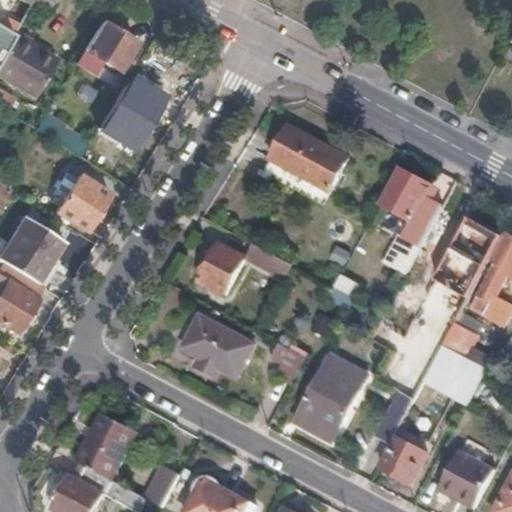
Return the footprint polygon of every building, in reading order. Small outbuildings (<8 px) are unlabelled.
[(0,65),(17,36),(33,6),(23,0),(18,0),(2,29),(0,31),(0,65)] [(62,0),(37,0),(36,2),(55,13),(62,0)] [(136,47),(140,42),(125,33),(107,23),(89,51),(102,59),(98,65),(106,69),(109,63),(127,74),(142,51),(136,47)] [(0,73),(38,96),(59,61),(43,51),(17,36),(0,65),(0,73)] [(102,59),(89,51),(82,65),(101,77),(106,69),(98,65),(102,59)] [(136,148),(168,96),(132,75),(101,127),(136,148)] [(32,108),(18,100),(0,89),(0,105),(25,120),(32,108)] [(331,195),(349,160),(290,128),(272,162),(331,195)] [(420,224),(434,201),(429,198),(436,186),(404,169),(384,205),(414,221),(420,224)] [(89,230),(112,195),(81,175),(59,211),(89,230)] [(0,209),(1,210),(12,192),(0,184),(0,209)] [(420,224),(414,221),(406,236),(400,233),(386,263),(410,275),(446,208),(434,201),(420,224)] [(40,284),(66,243),(27,218),(0,258),(0,259),(22,273),(40,284)] [(511,312),(494,302),(507,280),(511,282),(511,237),(505,234),(486,268),(494,272),(472,312),(506,331),(511,318),(511,312)] [(229,296),(248,259),(222,244),(201,282),(229,296)] [(264,270),(272,255),(255,246),(248,259),(264,270)] [(285,282),(294,266),(272,255),(264,270),(285,282)] [(451,330),(463,308),(480,273),(451,256),(420,312),(399,354),(384,382),(403,393),(414,398),(426,377),(451,330)] [(0,320),(19,332),(46,288),(40,284),(22,273),(15,285),(10,282),(0,298),(0,320)] [(357,300),(363,288),(342,276),(336,289),(357,300)] [(242,374),(260,342),(204,312),(187,345),(205,354),(224,365),(242,374)] [(469,359),(481,336),(457,323),(445,347),(469,359)] [(293,388),(308,360),(280,345),(272,360),(284,366),(277,379),(293,388)] [(469,407),(489,371),(469,359),(445,347),(426,383),(442,393),(469,407)] [(224,365),(205,354),(200,363),(220,373),(224,365)] [(357,398),(369,376),(336,357),(316,392),(299,423),(332,442),(345,419),(357,398)] [(421,432),(442,393),(426,383),(417,400),(404,423),(419,431),(421,432)] [(404,423),(417,400),(414,398),(403,393),(383,434),(395,440),(395,439),(404,423)] [(114,480),(138,435),(103,414),(76,460),(77,461),(89,467),(114,480)] [(414,486),(422,469),(428,472),(432,466),(426,463),(429,456),(411,446),(419,431),(404,423),(395,439),(399,441),(383,469),(414,486)] [(477,510),(493,481),(457,462),(442,492),(477,510)] [(164,507),(182,474),(166,465),(147,498),(150,499),(164,507)] [(147,498),(114,480),(89,467),(81,481),(72,476),(53,510),(55,511),(99,511),(107,499),(130,511),(142,511),(150,499),(147,498)] [(244,511),(250,503),(207,480),(188,511),(244,511)] [(511,511),(511,485),(497,511),(511,511)] [(256,511),(259,507),(250,503),(244,511),(256,511)]
